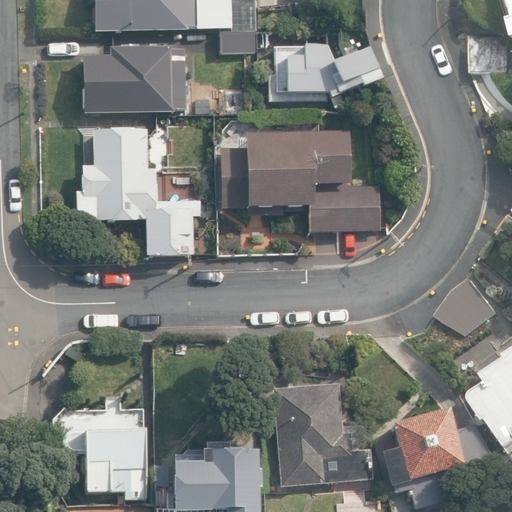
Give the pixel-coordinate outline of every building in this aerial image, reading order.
[(93,0),(94,30),(186,27),(186,25),(196,25),(196,27),(230,26),(229,0),(93,0)] [(217,30),(218,51),(253,50),(252,29),(217,30)] [(268,104),(330,104),(338,95),(360,85),(362,90),(384,78),(368,48),(345,58),(339,49),(336,32),(326,33),(325,48),(276,48),(276,74),(268,74),(268,104)] [(472,72),(508,70),(506,33),(470,34),(472,72)] [(80,55),(81,112),(170,110),(170,108),(180,108),(180,107),(183,107),(182,63),(170,63),(169,45),(106,46),(106,54),(80,55)] [(73,189),(74,220),(142,219),(153,218),(153,200),(152,167),(145,167),(144,128),(90,129),(90,163),(79,164),(79,173),(78,173),(78,187),(79,187),(79,189),(73,189)] [(307,209),(308,233),(380,232),(379,187),(372,187),(372,183),(350,183),(349,134),(244,137),(245,150),(219,151),(220,211),(246,211),(246,219),(282,218),(282,210),(307,209)] [(142,219),(143,255),(189,255),(189,214),(198,214),(198,199),(153,200),(153,218),(142,219)] [(497,235),(511,245),(511,216),(497,235)] [(455,293),(482,323),(499,308),(473,278),(455,293)] [(238,339),(239,362),(260,361),(259,338),(238,339)] [(488,420),(511,455),(511,454),(511,351),(505,357),(506,359),(482,375),(488,384),(474,393),(472,394),(471,396),(471,398),(471,401),(472,403),(485,422),(488,420)] [(272,390),(280,488),(373,481),(370,450),(352,452),(351,435),(342,435),(338,385),(272,390)] [(453,433),(447,411),(391,426),(398,450),(380,454),(389,489),(392,488),(394,495),(409,491),(414,510),(452,500),(447,481),(452,480),(450,471),(460,469),(462,474),(465,474),(466,476),(499,467),(479,426),(453,433)] [(145,503),(146,433),(78,433),(70,435),(66,441),(66,448),(72,453),(78,454),(86,454),(86,461),(85,461),(85,494),(123,495),(123,503),(145,503)] [(259,511),(259,471),(258,471),(258,452),(227,453),(227,445),(206,446),(206,456),(202,456),(202,459),(170,459),(170,476),(173,476),(173,511),(259,511)]
